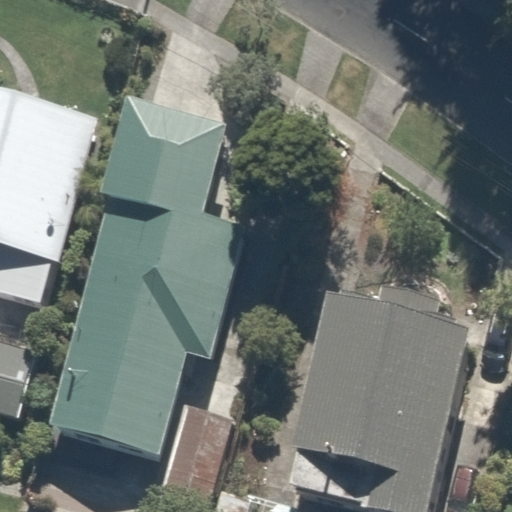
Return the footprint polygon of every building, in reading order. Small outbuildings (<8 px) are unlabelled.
[(103,119),(0,89),(0,302),(46,316),(103,119)] [(251,136),(148,108),(58,438),(162,467),(194,348),(233,359),(269,230),(228,219),(251,136)] [(446,511),(486,327),(350,298),(307,501),(359,511),(446,511)] [(42,329),(0,320),(0,410),(22,416),(42,329)] [(201,511),(228,417),(189,406),(161,510),(169,511),(201,511)]
